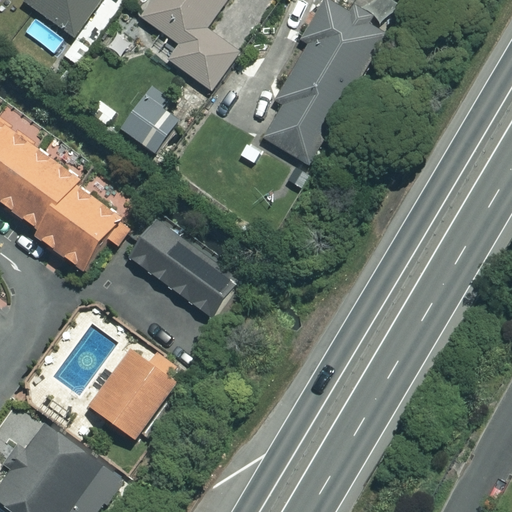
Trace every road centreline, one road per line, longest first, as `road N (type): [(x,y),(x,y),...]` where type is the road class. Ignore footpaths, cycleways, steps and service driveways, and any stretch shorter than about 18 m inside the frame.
road 1 (trunk): [(235,511),(511,47)]
road 2 (trunk): [(511,156),(303,511)]
